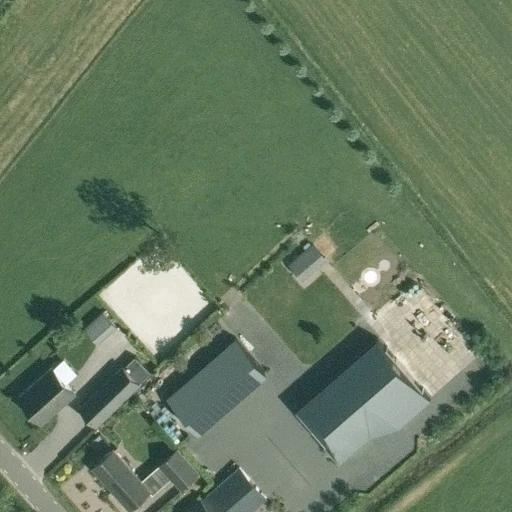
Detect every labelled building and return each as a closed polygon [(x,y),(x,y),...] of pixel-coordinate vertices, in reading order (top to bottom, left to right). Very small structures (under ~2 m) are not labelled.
[(357,301),(348,310),(363,326),(372,317),(357,301)] [(121,323),(117,303),(94,307),(98,327),(121,323)] [(455,362),(471,354),(460,334),(444,342),(455,362)] [(167,397),(196,430),(264,370),(236,337),(167,397)] [(312,425),(311,426),(312,427),(313,426),(326,441),(325,442),(326,443),(324,444),(339,461),(370,435),(399,426),(430,398),(422,389),(423,388),(423,387),(422,388),(386,348),(387,347),(387,346),(386,347),(378,338),(297,408),(312,425)] [(123,366),(140,384),(150,374),(133,356),(123,366)] [(80,408),(97,425),(140,384),(123,366),(80,408)] [(74,393),(52,367),(19,396),(42,422),(74,393)] [(158,464),(160,466),(172,480),(179,489),(198,472),(177,448),(158,464)] [(150,491),(142,481),(114,449),(93,467),(129,509),(150,491)] [(160,466),(142,481),(150,491),(154,495),(172,480),(160,466)] [(201,500),(186,511),(249,511),(266,497),(239,467),(201,500)]
